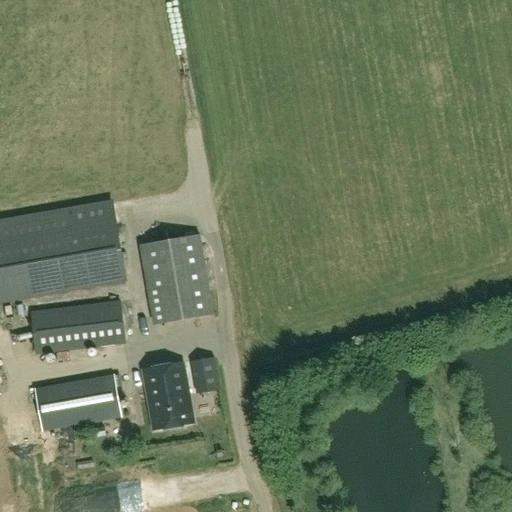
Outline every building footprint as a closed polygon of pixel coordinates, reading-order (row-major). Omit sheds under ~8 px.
[(0,303),(127,282),(113,205),(0,224),(0,303)] [(200,236),(141,246),(155,325),(214,315),(200,236)] [(121,302),(32,313),(38,355),(126,344),(121,302)] [(59,363),(71,362),(70,352),(57,353),(59,363)] [(215,359),(192,362),(198,394),(220,390),(215,359)] [(183,364),(145,371),(155,430),(193,423),(183,364)] [(115,376),(36,389),(43,431),(123,417),(115,376)] [(34,445),(34,473),(77,473),(78,430),(56,430),(56,445),(34,445)] [(32,480),(17,482),(18,493),(34,491),(32,480)]
